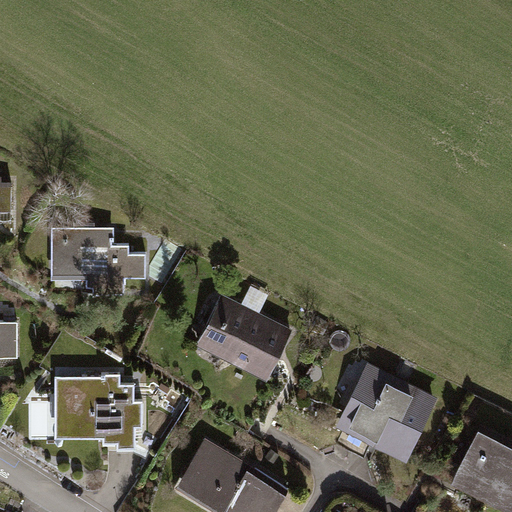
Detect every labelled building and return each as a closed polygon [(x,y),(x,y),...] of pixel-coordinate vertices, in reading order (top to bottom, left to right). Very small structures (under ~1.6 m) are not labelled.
[(0,210),(12,211),(11,174),(0,174),(0,210)] [(53,227),(54,275),(91,274),(92,288),(118,287),(118,275),(143,274),(143,251),(121,251),(120,225),(53,227)] [(222,290),(194,342),(266,379),(293,327),(222,290)] [(0,354),(21,355),(21,320),(0,320),(0,298),(0,354)] [(359,367),(333,419),(413,458),(439,406),(359,367)] [(133,382),(60,381),(59,436),(133,437),(133,382)] [(511,443),(478,427),(453,477),(511,506),(511,443)] [(208,437),(176,487),(214,511),(262,511),(281,484),(208,437)]
